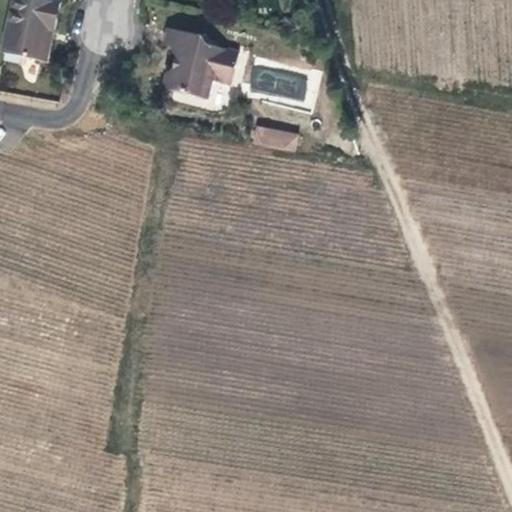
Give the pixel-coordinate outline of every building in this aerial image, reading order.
[(13,0),(3,51),(38,58),(46,26),(54,28),(60,2),(50,0),(13,0)] [(46,26),(38,58),(47,60),(54,28),(46,26)] [(173,51),(177,34),(169,31),(165,48),(173,51)] [(232,90),(237,70),(240,58),(208,49),(202,40),(177,34),(173,51),(177,57),(177,58),(172,74),(168,76),(165,87),(169,92),(177,95),(207,103),(213,84),(232,90)] [(257,143),(297,154),(301,136),(261,125),(257,143)]
